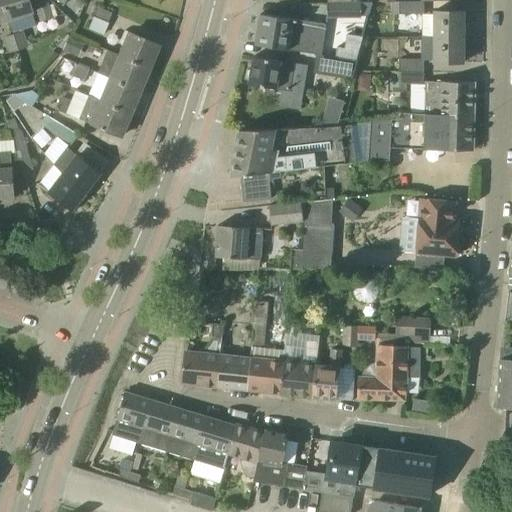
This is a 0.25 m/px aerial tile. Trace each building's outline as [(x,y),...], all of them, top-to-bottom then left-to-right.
[(0,0),(0,22),(8,20),(10,20),(3,0),(0,0)] [(3,0),(10,20),(34,12),(29,0),(3,0)] [(41,22),(53,18),(47,0),(39,0),(34,2),(41,22)] [(373,2),(327,2),(327,21),(367,20),(373,2)] [(398,4),(398,16),(423,16),(424,16),(423,3),(398,4)] [(104,34),(108,23),(113,13),(96,6),(91,16),(95,18),(91,29),(104,34)] [(422,37),(434,37),(464,37),(465,12),(434,11),(434,16),(424,16),(423,16),(422,37)] [(256,45),(275,48),(308,53),(320,55),(322,55),(327,25),(260,14),(256,45)] [(14,35),(19,49),(28,46),(23,32),(14,35)] [(359,58),(364,37),(346,32),(340,54),(359,58)] [(121,56),(151,68),(160,45),(131,33),(121,56)] [(19,49),(14,35),(6,38),(10,52),(19,49)] [(434,37),(434,63),(464,63),(464,37),(434,37)] [(151,68),(121,56),(108,50),(99,73),(112,78),(141,91),(151,68)] [(357,61),(322,55),(320,55),(318,72),(353,78),(357,61)] [(294,71),(295,63),(254,57),(252,70),(248,70),(246,78),(250,80),(249,85),(267,87),(266,93),(276,94),(273,112),(283,114),(285,103),(300,105),(305,73),(294,71)] [(424,61),(422,60),(400,59),(400,72),(424,72),(424,61)] [(85,80),(90,68),(77,62),(72,75),(85,80)] [(424,85),(424,72),(400,72),(400,84),(424,85)] [(132,114),(141,91),(112,78),(99,73),(89,96),(132,114)] [(426,114),(475,115),(475,83),(427,82),(426,114)] [(27,114),(37,96),(18,86),(8,104),(27,114)] [(89,96),(80,119),(122,137),(132,114),(89,96)] [(329,97),(325,118),(342,121),(346,99),(329,97)] [(61,99),(57,110),(70,115),(75,104),(61,99)] [(32,130),(44,119),(33,107),(21,118),(32,130)] [(475,115),(426,114),(399,113),(399,118),(370,122),(367,161),(390,161),(390,148),(451,150),(474,150),(475,115)] [(77,135),(47,115),(41,123),(68,149),(77,135)] [(314,167),(367,161),(370,122),(259,130),(239,131),(229,177),(241,176),(244,202),(271,199),(269,173),(314,167)] [(11,131),(14,140),(17,150),(28,147),(23,132),(19,128),(11,131)] [(221,164),(230,166),(237,140),(228,138),(221,164)] [(0,140),(0,198),(14,198),(10,140),(0,140)] [(78,156),(77,156),(67,148),(54,165),(64,173),(87,191),(101,173),(78,156)] [(39,184),(49,192),(73,210),(87,191),(64,173),(54,165),(39,184)] [(302,249),(292,249),(292,267),(331,268),(334,224),(331,224),(333,199),(301,202),(303,222),(302,249)] [(363,210),(349,199),(339,212),(353,223),(363,210)] [(456,202),(421,199),(417,253),(457,256),(460,222),(454,221),(456,202)] [(303,222),(301,202),(269,205),(271,225),(303,222)] [(263,229),(238,227),(218,225),(216,257),(261,260),(263,229)] [(365,302),(374,300),(379,293),(377,284),(369,279),(360,280),(355,288),(357,297),(365,302)] [(262,348),(265,317),(268,301),(258,300),(256,316),(252,349),(252,350),(252,356),(251,358),(247,391),(280,394),(285,356),(285,353),(285,350),(262,348)] [(395,334),(429,336),(430,320),(396,318),(395,334)] [(213,324),(212,335),(213,337),(223,337),(224,325),(213,324)] [(358,340),(358,326),(345,326),(343,345),(358,347),(358,340)] [(358,326),(358,340),(376,340),(377,327),(358,326)] [(360,377),(359,398),(359,399),(405,400),(406,377),(418,377),(419,348),(407,347),(377,347),(377,378),(360,377)] [(337,400),(337,397),(342,350),(332,349),(330,366),(316,365),(312,398),(337,400)] [(220,354),(187,351),(183,384),(216,388),(220,354)] [(511,352),(511,354),(502,354),(502,353),(500,353),(500,359),(498,388),(511,388),(511,352)] [(252,356),(220,354),(216,388),(247,391),(251,358),(252,356)] [(316,365),(306,364),(301,363),(301,358),(285,356),(280,394),(312,398),(316,365)] [(511,388),(498,388),(497,408),(511,408),(511,388)] [(140,443),(154,400),(125,392),(112,435),(140,443)] [(428,415),(431,400),(414,398),(412,413),(428,415)] [(167,452),(181,408),(154,400),(140,443),(167,452)] [(194,460),(208,416),(181,408),(167,452),(194,460)] [(231,453),(237,424),(208,416),(194,460),(225,469),(230,453),(231,453)] [(250,477),(254,478),(264,432),(237,424),(231,453),(242,457),(240,461),(243,469),(250,477)] [(265,429),(264,432),(254,478),(254,481),(279,486),(280,485),(303,489),(308,466),(283,461),(288,434),(265,429)] [(355,496),(356,485),(363,446),(332,442),(327,478),(341,480),(339,493),(355,496)] [(356,485),(378,489),(430,496),(436,457),(384,449),(363,446),(356,485)] [(484,479),(485,480),(486,478),(496,477),(498,478),(499,477),(497,476),(496,463),(497,462),(496,461),(494,462),(484,463),(483,462),(482,463),(483,465),(485,477),(484,479)] [(129,480),(132,472),(121,469),(119,477),(129,480)] [(129,480),(139,483),(141,475),(132,472),(129,480)] [(186,489),(189,478),(177,475),(173,486),(175,487),(174,494),(184,497),(186,489)] [(216,499),(195,493),(196,492),(186,489),(184,497),(192,499),(191,505),(213,511),(216,499)] [(339,494),(325,492),(322,491),(319,511),(320,511),(322,511),(351,511),(354,498),(353,498),(354,497),(355,496),(339,493),(339,494)] [(420,508),(377,501),(376,502),(374,501),(371,504),(366,511),(420,511),(421,511),(422,508),(420,508)]
